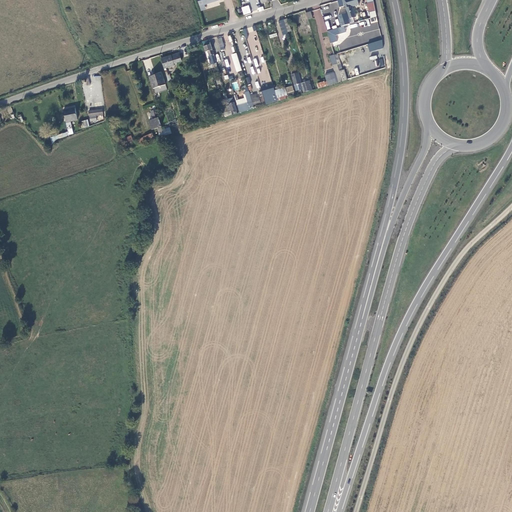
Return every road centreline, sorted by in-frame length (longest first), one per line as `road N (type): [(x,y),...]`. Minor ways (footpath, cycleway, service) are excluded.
road 1 (trunk): [(338,511),(409,312),(511,145)]
road 2 (primary): [(327,511),(406,228),(436,160),(462,145)]
road 3 (unclassified): [(356,511),(401,365),(429,305),(457,259),(511,206)]
road 4 (trunk): [(394,0),(405,66),(401,153),(359,327)]
road 5 (unclassified): [(0,103),(315,0)]
road 6 (primary): [(427,120),(426,145),(359,327)]
road 7 (primary): [(359,327),(309,511)]
